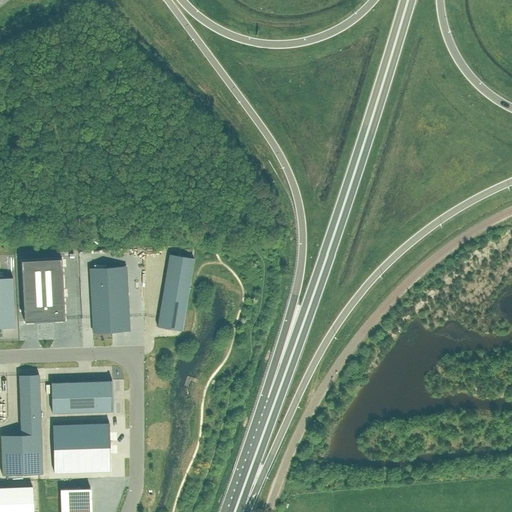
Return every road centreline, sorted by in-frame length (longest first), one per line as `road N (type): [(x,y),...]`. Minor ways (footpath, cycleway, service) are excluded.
road 1 (trunk): [(166,0),(274,147),(298,203),(300,264),(274,399)]
road 2 (trunk): [(234,511),(360,291),(423,231),(511,181)]
road 3 (trunk): [(274,399),(407,0)]
road 4 (unclassified): [(268,511),(305,419),(355,340),(423,267),(511,210)]
road 5 (trunk): [(373,0),(337,29),(275,44),(229,35),(180,0)]
road 6 (unclassified): [(126,511),(134,490),(136,376),(112,353)]
road 7 (trunk): [(511,108),(465,70),(440,0)]
road 8 (trunk): [(233,511),(274,399)]
